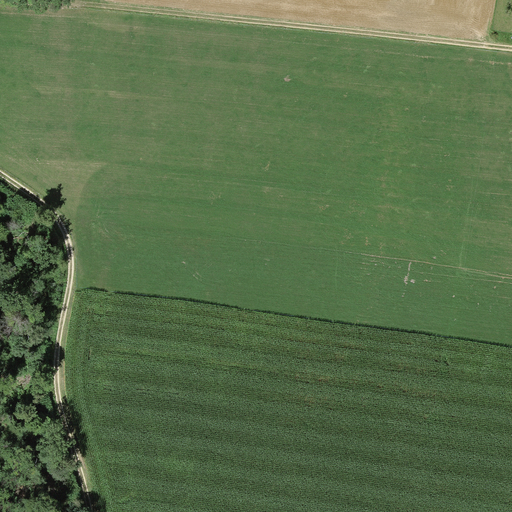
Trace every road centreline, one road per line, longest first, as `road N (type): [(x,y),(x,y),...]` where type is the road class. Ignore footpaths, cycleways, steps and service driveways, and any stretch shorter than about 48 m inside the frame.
road 1 (track): [(16,0),(511,49)]
road 2 (track): [(0,176),(33,196),(64,234),(56,406),(84,511)]
